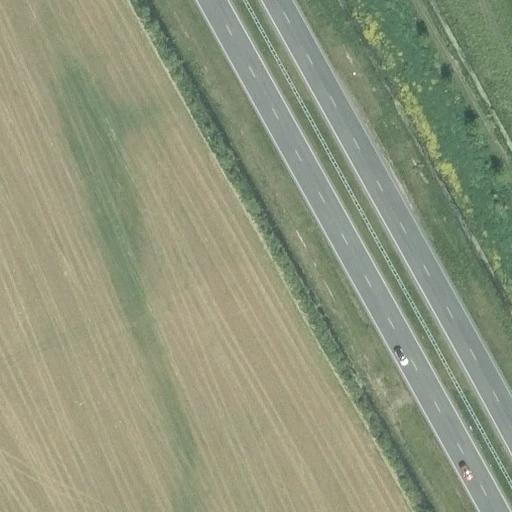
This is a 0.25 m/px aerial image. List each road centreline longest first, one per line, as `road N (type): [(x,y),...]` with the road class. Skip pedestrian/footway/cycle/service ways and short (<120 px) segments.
road 1 (trunk): [(206,0),(494,511)]
road 2 (trunk): [(511,429),(280,0)]
